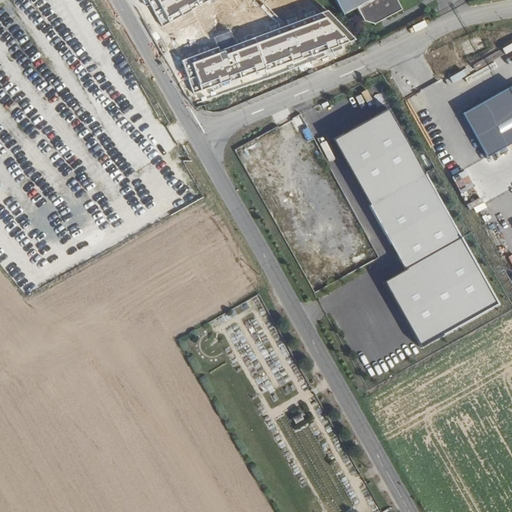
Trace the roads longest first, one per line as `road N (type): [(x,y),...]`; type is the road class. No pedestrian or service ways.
road 1 (tertiary): [(408,511),(200,144)]
road 2 (unclassified): [(511,11),(428,37),(200,144)]
road 3 (tertiary): [(200,144),(117,0)]
